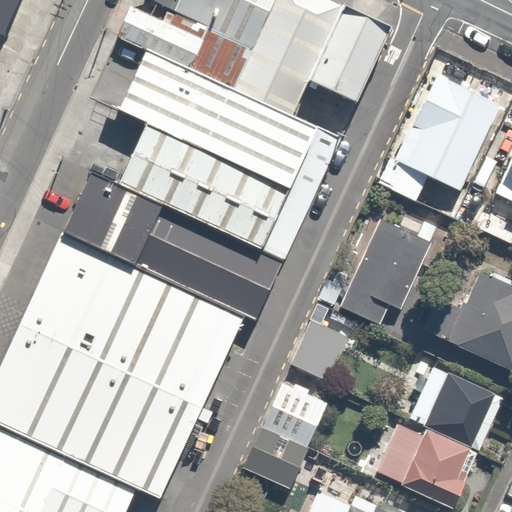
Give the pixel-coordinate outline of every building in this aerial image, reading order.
[(0,0),(0,35),(4,37),(19,0),(0,0)] [(148,0),(175,12),(180,0),(148,0)] [(275,0),(180,0),(175,12),(176,13),(253,49),(275,0)] [(330,0),(275,0),(253,49),(233,90),(291,117),(308,81),(343,6),(330,0)] [(343,6),(308,81),(355,103),(391,28),(343,6)] [(146,50),(190,70),(204,41),(163,22),(130,7),(117,36),(146,50)] [(190,70),(233,90),(253,49),(176,13),(175,16),(167,12),(163,22),(204,41),(190,70)] [(468,184),(511,88),(511,85),(431,49),(383,154),(464,192),(468,184)] [(190,70),(146,50),(118,110),(146,123),(288,189),(317,129),(291,117),(233,90),(190,70)] [(505,156),(487,194),(511,205),(511,120),(511,121),(497,153),(505,156)] [(288,189),(146,123),(119,183),(164,204),(261,249),(288,189)] [(288,189),(261,249),(284,260),(340,139),(317,129),(288,189)] [(135,266),(164,204),(119,183),(91,170),(63,232),(135,266)] [(164,204),(135,266),(244,316),(255,320),(284,260),(261,249),(164,204)] [(398,311),(430,243),(373,216),(331,307),(353,317),(374,327),(384,305),(398,311)] [(135,266),(63,232),(0,367),(0,424),(20,433),(136,488),(159,499),(244,316),(135,266)] [(511,368),(511,280),(475,264),(458,301),(435,290),(418,325),(511,368)] [(344,335),(306,318),(285,365),(323,382),(344,335)] [(425,359),(401,410),(478,446),(502,394),(425,359)] [(307,448),(329,401),(279,378),(257,425),(302,446),(307,448)] [(393,415),(365,475),(444,511),(447,511),(477,448),(395,410),(393,415)] [(0,475),(20,433),(0,424),(0,511),(23,511),(0,500),(0,475)] [(282,489),(302,446),(257,425),(237,468),(282,489)] [(125,511),(136,488),(20,433),(0,475),(0,500),(23,511),(125,511)] [(311,486),(299,511),(395,511),(398,508),(376,498),(373,505),(346,493),(343,501),(311,486)]
